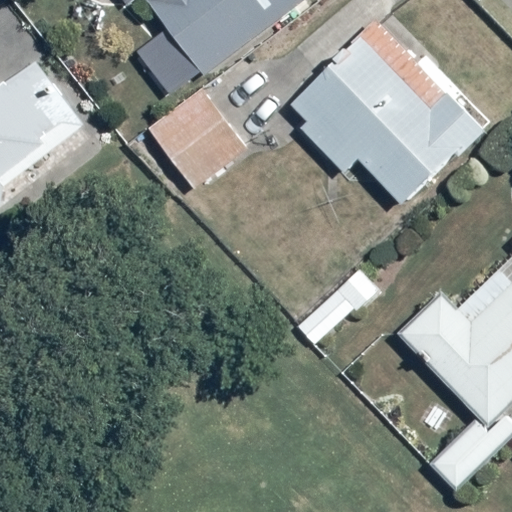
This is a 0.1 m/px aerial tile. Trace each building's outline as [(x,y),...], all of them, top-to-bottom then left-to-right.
[(127,0),(132,6),(140,0),(150,0),(209,76),(309,0),(127,0)] [(485,129),(383,22),(288,111),(347,173),(362,159),(405,205),(485,129)] [(0,212),(8,207),(9,186),(88,127),(40,62),(6,88),(0,80),(0,212)] [(153,129),(199,191),(253,152),(207,90),(153,129)] [(511,286),(475,322),(449,294),(404,336),(491,427),(511,406),(511,286)] [(299,327),(316,346),(357,308),(339,289),(299,327)] [(480,422),(438,464),(460,487),(511,435),(511,420),(509,417),(492,434),(480,422)]
